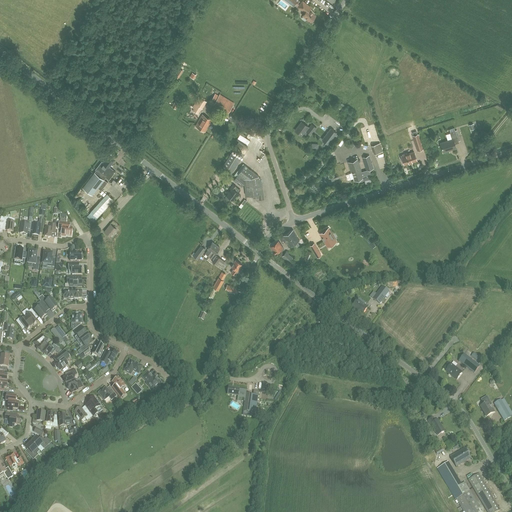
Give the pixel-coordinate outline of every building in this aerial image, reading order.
[(314,13),(310,8),(311,7),(303,1),(298,7),(305,12),(303,15),(311,21),(315,16),(313,14),(314,13)] [(215,102),(229,111),(234,103),(219,94),(215,102)] [(194,108),(193,110),(196,112),(198,113),(200,111),(202,108),(202,109),(207,101),(206,101),(199,97),(193,107),(194,108)] [(203,114),(196,126),(205,132),(212,120),(203,114)] [(301,121),(295,130),(302,135),(305,131),(310,135),(316,127),(312,124),(309,127),(301,121)] [(331,128),(322,139),(328,144),(336,133),(331,128)] [(456,148),(455,143),(453,139),(458,138),(455,131),(450,132),(452,139),(445,141),(440,143),(443,152),(456,148)] [(248,146),(237,139),(230,150),(232,152),(222,168),(231,173),(241,157),(248,146)] [(401,156),(404,165),(417,161),(414,152),(406,154),(406,153),(403,154),(403,155),(401,156)] [(362,176),(367,175),(367,176),(371,175),(369,170),(374,168),(369,155),(362,157),(367,170),(362,172),(358,159),(348,162),(351,172),(352,172),(355,181),(363,178),(362,176)] [(114,161),(108,156),(107,156),(104,160),(103,162),(102,161),(96,169),(106,177),(112,169),(109,167),(114,161)] [(260,184),(259,176),(245,165),(238,174),(233,180),(237,183),(239,180),(244,184),(245,185),(246,196),(251,195),(254,198),(259,197),(262,199),(264,199),(263,184),(260,184)] [(94,172),(82,188),(92,195),(98,188),(101,191),(107,182),(104,180),(94,172)] [(233,200),(238,193),(240,190),(236,187),(233,184),(230,188),(231,189),(227,195),(226,196),(226,198),(228,199),(229,199),(230,198),(233,200)] [(107,194),(91,212),(97,218),(114,200),(107,194)] [(15,224),(14,223),(11,222),(12,218),(4,217),(4,220),(4,224),(8,225),(7,232),(13,232),(14,227),(15,227),(15,224)] [(24,221),(24,224),(21,223),(20,233),(23,234),(24,235),(26,235),(26,234),(27,234),(28,228),(31,229),(32,218),(29,217),(29,222),(24,221)] [(33,235),(39,236),(40,228),(43,229),(44,220),(39,219),(39,223),(38,223),(38,225),(34,224),(33,235)] [(70,224),(66,224),(66,220),(60,219),(59,229),(62,230),(61,236),(66,237),(66,236),(71,236),(72,228),(69,228),(70,224)] [(55,234),(55,232),(56,225),(50,224),(49,228),(46,228),(45,237),(47,237),(48,238),(49,238),(50,237),(51,237),(51,233),(55,234)] [(116,229),(110,224),(104,231),(109,236),(116,229)] [(326,244),(334,239),(331,236),(332,235),(328,228),(320,233),(326,244)] [(299,245),(297,241),(299,240),(293,230),(281,237),(281,238),(282,241),(284,240),(286,243),(288,242),(290,245),(295,243),(297,246),(299,245)] [(283,247),(278,240),(270,245),(275,252),(279,249),(281,252),(284,249),(283,247)] [(214,248),(217,245),(213,242),(208,248),(209,250),(206,254),(208,255),(211,251),(213,248),(214,248)] [(221,259),(215,254),(220,248),(217,245),(214,248),(213,248),(211,251),(208,255),(214,260),(212,261),(217,265),(221,259)] [(197,259),(205,249),(201,246),(193,256),(197,259)] [(22,249),(17,248),(17,249),(16,249),(15,254),(14,254),(14,259),(15,259),(15,260),(21,261),(21,264),(24,264),(25,259),(22,258),(23,250),(22,250),(22,249)] [(37,258),(37,252),(29,251),(28,264),(34,264),(33,270),(38,271),(40,260),(38,260),(37,258)] [(286,252),(282,256),(289,262),(293,258),(286,252)] [(44,253),(43,264),(48,265),(47,266),(48,266),(54,267),(55,261),(51,260),(52,258),(52,254),(44,253)] [(70,253),(70,261),(82,261),(82,260),(83,259),(83,257),(82,256),(82,253),(70,253)] [(234,268),(231,272),(235,275),(240,268),(239,268),(241,264),(236,260),(231,266),(234,268)] [(79,264),(68,264),(68,270),(71,270),(71,274),(82,274),(82,267),(79,267),(79,264)] [(81,277),(67,277),(67,284),(70,284),(70,287),(82,287),(82,281),(81,281),(81,277)] [(219,278),(213,287),(218,290),(223,281),(222,280),(219,278)] [(44,281),(43,287),(51,288),(52,279),(46,279),(46,282),(44,281)] [(228,285),(226,290),(237,294),(239,289),(228,285)] [(382,287),(373,299),(380,304),(389,292),(382,287)] [(64,290),(64,299),(67,299),(74,299),(78,299),(78,298),(81,298),(82,298),(82,291),(82,290),(81,290),(77,290),(67,290),(64,290)] [(18,293),(11,298),(14,301),(16,299),(19,302),(22,299),(20,296),(18,293)] [(38,299),(40,302),(45,307),(47,305),(53,312),(55,310),(55,309),(57,307),(51,299),(48,301),(45,298),(43,296),(38,299)] [(358,299),(352,306),(357,310),(357,309),(363,313),(362,314),(363,314),(368,307),(358,299)] [(42,309),(45,307),(40,302),(36,305),(38,308),(35,311),(42,319),(44,317),(44,318),(47,316),(42,309)] [(26,318),(32,326),(33,325),(37,322),(33,316),(35,314),(32,309),(29,312),(27,309),(22,313),(26,318)] [(75,329),(80,325),(80,324),(82,324),(82,314),(72,314),(72,324),(75,324),(75,328),(75,329)] [(32,326),(26,318),(23,320),(21,318),(16,321),(20,326),(22,324),(27,330),(31,327),(32,326)] [(13,339),(14,329),(10,329),(10,326),(5,325),(4,331),(7,332),(6,338),(13,339)] [(87,334),(83,329),(81,326),(74,332),(77,336),(75,338),(77,341),(87,334)] [(93,342),(91,339),(87,334),(77,341),(80,345),(82,343),(86,347),(93,342)] [(42,352),(48,345),(45,343),(48,339),(43,336),(34,343),(38,347),(37,349),(38,349),(38,350),(39,351),(40,351),(42,352)] [(101,352),(104,346),(98,343),(92,354),(100,358),(103,353),(101,352)] [(48,345),(42,352),(44,354),(44,355),(46,356),(47,356),(52,350),(54,352),(58,347),(54,344),(52,346),(51,345),(50,347),(48,345)] [(0,361),(9,362),(10,356),(4,355),(4,351),(0,350),(0,357),(1,357),(0,361)] [(107,351),(104,357),(101,362),(107,365),(109,361),(113,363),(118,353),(111,350),(110,353),(107,351)] [(70,357),(68,356),(65,351),(53,360),(56,363),(54,364),(55,366),(55,367),(56,368),(56,369),(57,369),(58,370),(59,371),(68,364),(65,360),(70,357)] [(482,359),(474,353),(471,357),(479,363),(482,359)] [(480,366),(464,354),(459,361),(474,373),(480,366)] [(131,375),(133,371),(139,374),(143,366),(130,360),(124,371),(131,375)] [(8,368),(9,362),(0,361),(0,363),(0,369),(2,370),(2,367),(8,368)] [(97,365),(96,363),(86,370),(88,372),(97,365)] [(462,373),(451,364),(446,371),(457,379),(462,373)] [(64,379),(64,380),(64,382),(65,382),(66,384),(75,380),(74,378),(75,377),(75,376),(77,375),(75,369),(70,372),(71,375),(64,378),(64,379)] [(147,384),(150,387),(153,390),(161,382),(160,382),(160,381),(159,380),(158,380),(157,379),(157,378),(155,376),(153,377),(148,372),(142,377),(148,383),(147,384)] [(112,388),(115,392),(121,399),(125,395),(121,389),(126,386),(123,382),(122,382),(119,378),(112,382),(115,385),(112,388)] [(75,380),(66,384),(67,386),(67,387),(67,389),(69,389),(69,390),(70,390),(72,394),(78,391),(78,390),(83,387),(80,381),(76,383),(75,380)] [(7,384),(8,382),(0,381),(0,391),(3,391),(3,392),(4,388),(8,389),(9,384),(7,384)] [(133,387),(132,388),(135,391),(138,394),(142,391),(139,388),(136,384),(133,386),(133,387)] [(106,387),(98,393),(104,401),(108,397),(111,401),(117,396),(112,390),(110,392),(106,387)] [(228,387),(228,394),(238,396),(238,395),(245,396),(245,402),(243,411),(256,413),(257,403),(258,398),(259,392),(254,391),(253,394),(246,393),(246,392),(247,390),(239,389),(228,387)] [(4,392),(3,392),(3,391),(2,397),(6,398),(6,401),(19,403),(16,403),(16,397),(10,396),(10,392),(4,392)] [(89,404),(85,407),(88,411),(93,417),(103,409),(94,397),(87,402),(89,404)] [(491,409),(490,406),(491,405),(487,397),(482,400),(484,404),(483,404),(480,406),(486,417),(495,412),(493,408),(491,409)] [(504,421),(511,417),(501,400),(494,404),(504,421)] [(18,409),(19,403),(6,401),(5,407),(4,407),(4,411),(13,412),(14,409),(18,409)] [(80,407),(74,412),(77,416),(77,417),(76,418),(78,419),(79,420),(80,419),(81,421),(85,418),(87,421),(93,417),(88,411),(85,413),(80,407)] [(38,412),(37,422),(44,423),(45,413),(44,412),(44,411),(41,411),(41,412),(38,412)] [(21,418),(17,418),(17,415),(6,413),(5,420),(8,420),(8,424),(9,425),(9,427),(14,427),(15,425),(20,425),(20,424),(21,424),(22,420),(21,420),(21,418)] [(51,428),(52,427),(58,427),(57,421),(53,420),(54,414),(48,413),(47,421),(46,421),(45,427),(46,427),(51,428)] [(66,415),(59,415),(60,426),(61,426),(61,427),(62,428),(64,427),(65,427),(65,426),(66,426),(66,425),(71,425),(70,418),(66,419),(66,415)] [(438,435),(445,431),(438,420),(435,421),(433,418),(428,421),(430,424),(431,424),(438,435)] [(76,426),(74,427),(71,429),(69,430),(71,435),(73,434),(74,435),(77,434),(79,433),(76,426)] [(46,439),(45,440),(42,443),(36,437),(31,442),(38,448),(40,446),(44,449),(52,441),(46,439)] [(40,451),(38,448),(31,442),(26,447),(32,452),(29,455),(33,460),(38,455),(37,454),(40,451)] [(450,457),(456,467),(471,458),(465,448),(450,457)] [(14,469),(18,466),(19,467),(24,463),(20,457),(16,460),(13,455),(7,459),(13,469),(14,469)] [(1,462),(0,462),(0,475),(4,473),(8,480),(13,476),(8,468),(5,469),(1,462)] [(482,511),(473,496),(465,482),(462,484),(461,483),(448,462),(437,469),(462,511),(482,511)] [(468,480),(487,511),(497,511),(500,510),(479,474),(468,480)]
